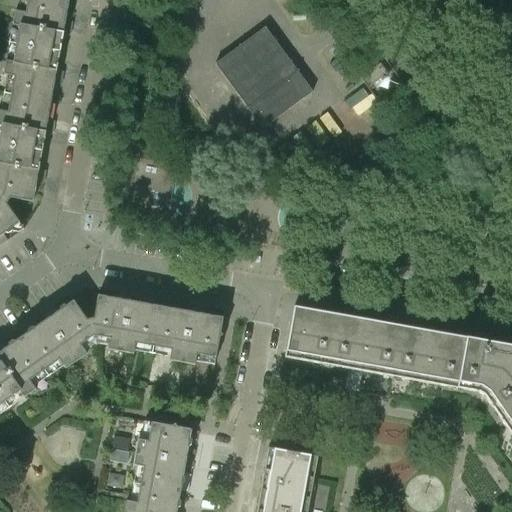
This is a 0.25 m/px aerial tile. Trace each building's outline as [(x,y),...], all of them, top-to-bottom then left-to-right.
[(27,0),(25,14),(14,12),(9,43),(59,53),(62,34),(69,36),(72,22),(65,21),(68,2),(58,0),(27,0)] [(296,71),(265,28),(215,64),(246,107),(245,108),(246,110),(248,109),(263,129),(313,93),(298,72),(299,71),(298,70),(296,71)] [(59,53),(9,43),(3,75),(13,77),(10,95),(50,102),(53,84),(61,85),(63,72),(56,71),(59,53)] [(369,83),(386,72),(378,62),(362,73),(369,83)] [(0,111),(0,143),(41,151),(45,133),(52,135),(54,122),(47,120),(50,102),(10,95),(7,113),(0,111)] [(41,151),(0,143),(0,196),(7,201),(9,198),(32,202),(36,183),(43,184),(45,171),(38,170),(41,151)] [(19,223),(5,204),(7,201),(0,196),(0,245),(7,241),(2,234),(4,233),(8,234),(11,231),(12,228),(19,223)] [(151,354),(159,307),(129,301),(131,294),(118,292),(116,299),(97,295),(93,318),(89,319),(93,336),(109,339),(107,349),(133,354),(133,351),(151,354)] [(80,345),(93,336),(89,319),(86,320),(73,301),(66,306),(62,305),(59,308),(58,311),(56,312),(52,306),(41,314),(46,320),(34,328),(31,327),(27,330),(26,333),(21,337),(48,376),(63,366),(65,369),(86,354),(80,345)] [(221,336),(219,332),(222,318),(203,315),(204,307),(191,305),(190,312),(159,307),(151,354),(152,354),(153,347),(170,350),(168,361),(194,365),(196,355),(215,358),(218,338),(221,336)] [(511,511),(511,360),(508,355),(504,353),(485,349),(487,342),(316,312),(315,319),(292,314),(284,358),(477,393),(483,396),(511,438),(511,511)] [(29,381),(43,371),(47,377),(48,376),(21,337),(14,341),(11,341),(8,343),(7,346),(5,348),(1,342),(0,342),(0,396),(8,408),(35,390),(29,381)] [(0,413),(8,408),(0,396),(0,413)] [(192,463),(194,450),(187,449),(187,447),(190,445),(191,441),(189,438),(191,430),(144,421),(143,423),(135,421),(132,440),(136,441),(132,465),(143,467),(140,484),(132,483),(132,484),(179,493),(181,485),(183,483),(184,479),(182,476),(185,462),(192,463)] [(268,511),(306,511),(313,478),(316,457),(267,448),(263,470),(269,472),(266,489),(260,488),(256,510),(268,511)] [(175,511),(176,508),(179,506),(180,502),(178,499),(179,493),(132,484),(129,502),(125,501),(123,511),(175,511)]
